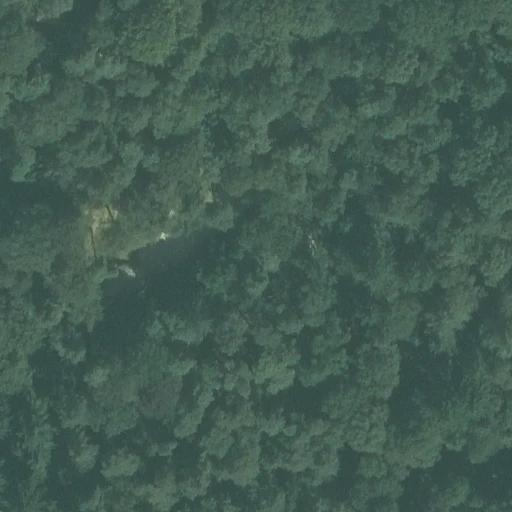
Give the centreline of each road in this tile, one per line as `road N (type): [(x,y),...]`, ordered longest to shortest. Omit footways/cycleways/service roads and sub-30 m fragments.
road 1 (track): [(511,87),(319,192),(299,189)]
road 2 (track): [(154,511),(156,460),(127,289)]
road 3 (track): [(0,165),(139,0)]
road 4 (track): [(22,0),(19,148)]
